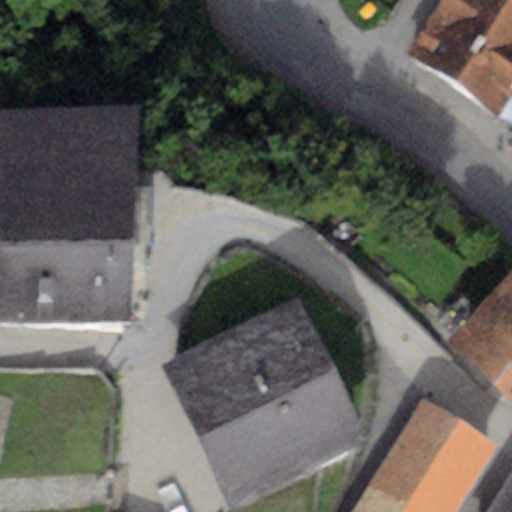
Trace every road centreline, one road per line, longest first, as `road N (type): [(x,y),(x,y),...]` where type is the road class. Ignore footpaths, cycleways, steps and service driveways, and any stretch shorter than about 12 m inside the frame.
road 1 (residential): [(511,442),(468,411),(293,238),(240,222),(199,247),(154,334)]
road 2 (tertiary): [(291,0),(292,13),(327,53),(511,213)]
